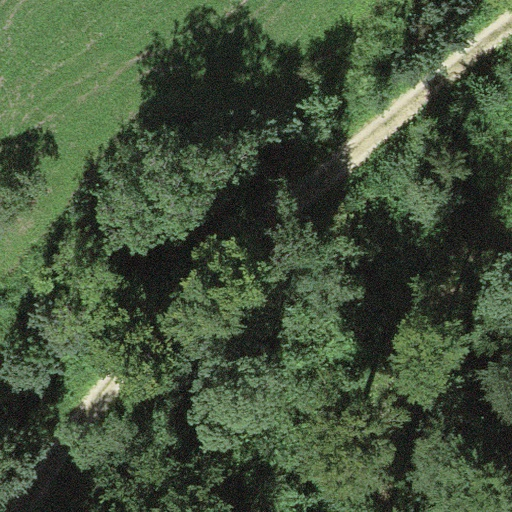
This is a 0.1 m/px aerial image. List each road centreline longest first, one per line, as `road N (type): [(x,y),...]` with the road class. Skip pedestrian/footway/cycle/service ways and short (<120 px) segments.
road 1 (track): [(22,511),(72,426),(193,292),(324,171),(511,17)]
road 2 (track): [(364,511),(401,342),(511,132)]
